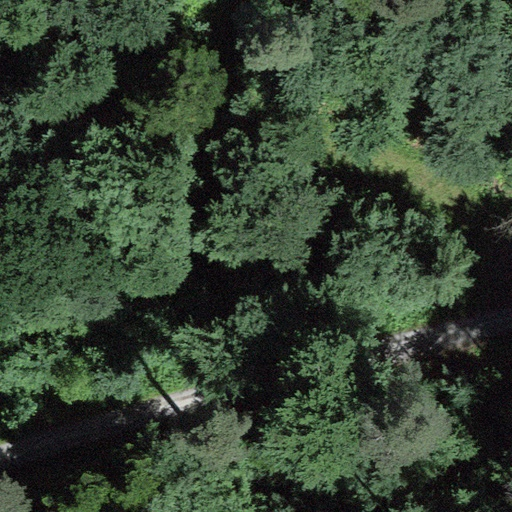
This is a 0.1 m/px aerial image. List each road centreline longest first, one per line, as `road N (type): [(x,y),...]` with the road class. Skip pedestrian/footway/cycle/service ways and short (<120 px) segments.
road 1 (track): [(511,277),(485,218),(342,150),(200,131),(0,174)]
road 2 (track): [(0,483),(511,349)]
